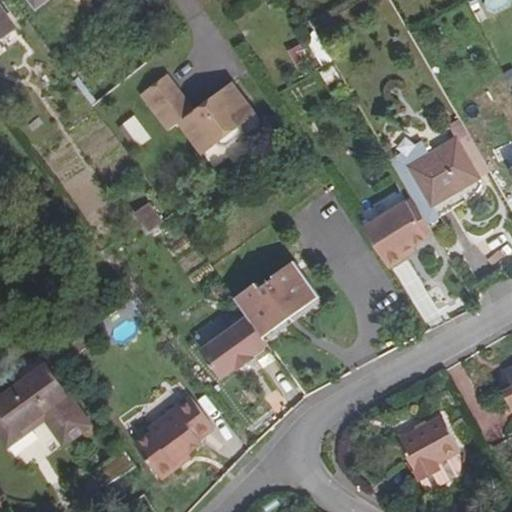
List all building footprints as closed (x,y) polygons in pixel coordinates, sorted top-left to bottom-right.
[(0,6),(0,39),(16,28),(0,6)] [(301,69),(314,62),(304,44),(291,51),(301,69)] [(181,123),(194,142),(236,110),(224,92),(197,112),(192,117),(187,111),(192,106),(170,76),(146,94),(173,130),(181,123)] [(236,110),(248,101),(235,84),(224,92),(236,110)] [(170,132),(173,130),(146,94),(144,95),(170,132)] [(236,110),(246,125),(259,116),(248,101),(236,110)] [(192,117),(197,112),(192,106),(187,111),(192,117)] [(245,138),(246,125),(236,110),(194,142),(203,156),(219,144),(222,147),(228,149),(245,138)] [(134,118),(150,139),(152,138),(136,116),(134,118)] [(140,146),(150,139),(134,118),(125,125),(140,146)] [(140,146),(125,125),(121,127),(136,149),(140,146)] [(480,178),(493,171),(469,132),(457,139),(480,178)] [(416,197),(433,228),(445,221),(435,205),(448,197),(451,203),(483,183),(480,178),(457,139),(431,154),(424,141),(393,160),(416,197)] [(431,238),(437,234),(433,228),(416,197),(408,202),(431,238)] [(367,228),(392,268),(408,259),(405,254),(414,249),(431,238),(408,202),(367,228)] [(136,212),(150,228),(160,219),(148,203),(136,212)] [(405,254),(408,259),(417,253),(414,249),(405,254)] [(279,274),(304,309),(320,298),(294,263),(279,274)] [(261,290),(284,322),(304,309),(279,274),(274,277),(276,280),(261,290)] [(263,337),(284,322),(261,290),(256,284),(236,300),(242,308),(263,337)] [(236,365),(252,354),(250,352),(266,340),(263,337),(242,308),(225,321),(228,325),(199,345),(220,375),(233,363),(236,365)] [(255,358),(271,347),(266,340),(250,352),(252,354),(255,358)] [(30,379),(64,423),(80,411),(48,366),(30,379)] [(48,420),(55,430),(64,423),(30,379),(18,387),(0,400),(0,434),(10,448),(35,430),(33,425),(41,420),(48,420)] [(0,395),(0,400),(18,387),(16,384),(0,395)] [(162,480),(180,467),(177,464),(190,454),(204,444),(202,440),(216,429),(192,397),(149,429),(152,433),(136,445),(162,480)] [(64,423),(75,438),(92,427),(80,411),(64,423)] [(444,412),(399,435),(421,478),(442,467),(439,459),(462,446),(444,412)] [(64,423),(55,430),(66,445),(75,438),(64,423)] [(100,469),(109,485),(138,467),(126,451),(100,469)] [(177,464),(180,467),(193,458),(190,454),(177,464)] [(108,486),(109,485),(100,469),(98,471),(108,486)]
